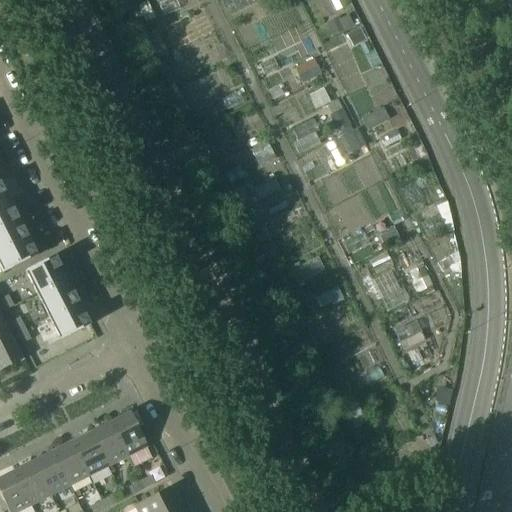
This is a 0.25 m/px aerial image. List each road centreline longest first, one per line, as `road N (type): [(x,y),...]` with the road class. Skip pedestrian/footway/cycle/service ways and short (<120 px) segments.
road 1 (unclassified): [(446,511),(485,341),(479,226),(373,0)]
road 2 (residential): [(134,351),(0,84)]
road 3 (residential): [(217,511),(134,351)]
road 4 (residential): [(0,417),(134,351)]
